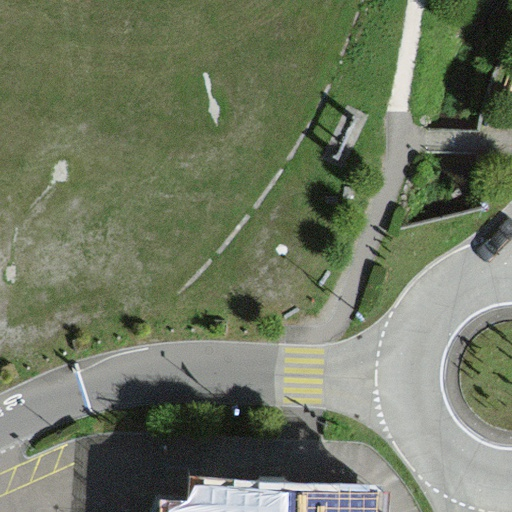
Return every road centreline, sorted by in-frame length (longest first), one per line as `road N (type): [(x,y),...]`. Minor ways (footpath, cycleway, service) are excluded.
road 1 (residential): [(409,376),(180,372),(79,386),(0,423)]
road 2 (primary): [(490,276),(440,302),(417,336),(409,376)]
